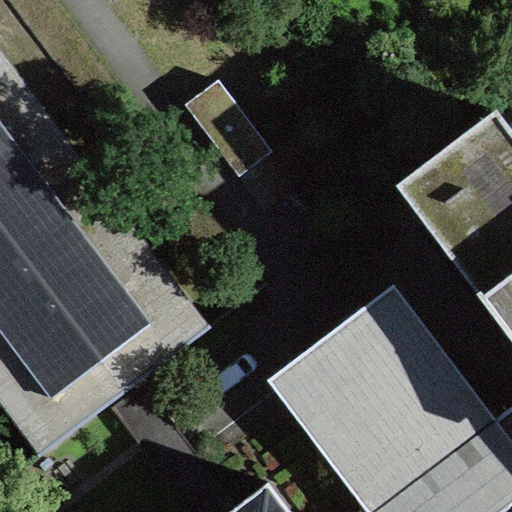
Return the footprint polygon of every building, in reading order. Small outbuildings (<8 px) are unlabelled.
[(219,334),(0,44),(0,397),(49,462),(109,416),(153,384),(219,334)] [(511,121),(497,101),(389,181),(511,343),(511,121)] [(396,284),(263,383),(360,511),(497,511),(511,502),(511,437),(497,418),(396,284)] [(153,384),(109,416),(179,511),(215,511),(235,497),(153,384)] [(511,405),(497,418),(511,437),(511,405)] [(289,511),(262,476),(235,497),(215,511),(289,511)]
